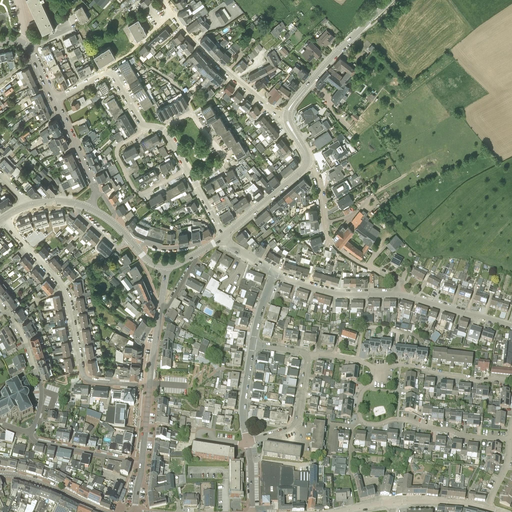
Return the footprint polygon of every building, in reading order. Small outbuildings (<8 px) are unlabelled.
[(51,24),(47,15),(39,0),(27,0),(39,25),(43,33),(46,31),(49,30),(50,31),(53,30),(55,29),(54,27),(52,23),(51,24)] [(199,12),(203,15),(208,12),(200,0),(199,0),(196,3),(190,6),(178,14),(177,14),(184,23),(190,19),(194,16),(199,12)] [(78,16),(86,12),(82,5),(75,10),(78,16)] [(78,16),(82,23),(89,19),(86,12),(78,16)] [(199,12),(194,16),(206,29),(210,25),(205,20),(206,19),(203,15),(199,12)] [(264,17),(262,15),(254,22),(256,24),(264,17)] [(192,22),(193,22),(197,26),(198,26),(203,31),(206,29),(194,16),(190,19),(192,22)] [(142,24),(138,18),(128,23),(137,39),(147,33),(143,27),(144,27),(142,24)] [(193,22),(192,22),(190,19),(184,23),(186,26),(190,31),(197,26),(193,22)] [(297,28),(291,22),(288,26),(291,29),(291,30),(290,29),(288,32),(285,36),(287,38),(287,37),(288,37),(297,28)] [(280,23),(279,24),(276,26),(271,30),(275,35),(278,33),(284,28),(280,23)] [(163,39),(170,34),(165,28),(159,34),(148,43),(150,46),(161,37),(163,39)] [(335,37),(327,30),(326,30),(318,39),(319,39),(317,41),(322,46),(324,44),(325,45),(328,42),(329,43),(335,37)] [(175,45),(184,37),(180,32),(171,40),(175,45)] [(79,33),(76,35),(75,33),(69,36),(73,45),(83,41),(79,33)] [(207,48),(214,41),(207,34),(200,41),(207,48)] [(68,48),(73,45),(69,36),(63,39),(67,48),(68,48)] [(213,54),(227,40),(226,39),(223,36),(221,37),(223,39),(220,42),(218,40),(215,42),(214,41),(207,48),(213,54)] [(178,54),(190,43),(186,38),(180,44),(182,46),(179,49),(176,52),(178,54)] [(222,49),(227,43),(229,42),(227,40),(213,54),(217,58),(218,57),(219,58),(226,52),(225,51),(224,51),(222,49)] [(305,44),(306,46),(305,47),(307,48),(302,53),(310,60),(315,55),(316,57),(321,51),(309,40),(305,44)] [(234,53),(236,50),(238,48),(240,50),(244,46),(242,45),(240,46),(236,42),(233,45),(229,48),(226,52),(219,58),(224,63),(231,56),(230,56),(234,52),(234,53)] [(188,53),(194,48),(190,43),(178,54),(180,56),(183,53),(183,54),(186,51),(188,53)] [(51,51),(49,45),(42,48),(45,54),(51,51)] [(144,56),(147,53),(151,56),(153,54),(156,52),(152,47),(149,50),(145,45),(139,50),(144,56)] [(100,65),(115,56),(109,46),(103,49),(100,50),(101,51),(94,55),(100,65)] [(166,53),(168,56),(176,49),(174,46),(166,53)] [(283,46),(279,50),(284,55),(285,56),(289,53),(288,52),(288,51),(283,46)] [(61,50),(59,51),(57,52),(55,49),(51,51),(45,54),(47,60),(63,53),(61,50)] [(5,52),(7,59),(14,57),(12,50),(5,52)] [(195,62),(202,56),(197,50),(183,63),(184,65),(192,58),(195,61),(195,62)] [(275,53),(274,52),(274,51),(272,52),(271,52),(267,55),(271,63),(273,62),(273,64),(275,63),(275,64),(277,63),(276,61),(279,60),(275,52),(275,53)] [(60,61),(59,58),(64,56),(63,53),(47,60),(50,66),(51,65),(57,63),(56,63),(60,61)] [(245,62),(249,58),(247,55),(242,59),(240,62),(236,65),(241,71),(245,67),(247,64),(245,62)] [(196,70),(207,61),(202,56),(195,62),(192,65),(196,70)] [(343,71),(345,69),(347,71),(347,70),(347,71),(348,71),(352,75),(356,70),(356,69),(358,67),(354,64),(351,67),(340,57),(334,64),(339,69),(340,68),(343,71)] [(130,64),(132,63),(130,59),(128,60),(119,65),(122,70),(130,64)] [(269,73),(274,70),(274,69),(277,67),(276,65),(280,61),(279,60),(276,61),(277,63),(275,64),(275,63),(273,64),(273,62),(271,63),(265,67),(268,73),(269,73)] [(205,73),(212,67),(212,66),(207,61),(196,70),(189,77),(191,80),(202,70),(204,73),(204,72),(205,73)] [(60,68),(64,67),(63,64),(59,66),(58,62),(57,63),(51,65),(54,71),(60,68)] [(311,70),(307,67),(306,66),(304,69),(297,62),(292,68),(292,69),(295,70),(305,78),(311,70)] [(86,74),(92,71),(89,64),(83,67),(86,74)] [(133,69),(130,64),(122,70),(124,74),(133,69)] [(330,73),(345,85),(345,84),(349,80),(351,76),(352,75),(348,71),(347,71),(347,70),(347,71),(342,76),(339,73),(338,74),(336,72),(339,69),(334,64),(328,71),(330,73)] [(83,67),(82,66),(76,69),(77,70),(80,76),(86,74),(83,67)] [(203,85),(216,71),(212,67),(205,73),(203,75),(205,78),(205,79),(201,83),(203,85)] [(261,76),(268,73),(265,67),(258,70),(261,76)] [(22,78),(31,74),(29,68),(18,72),(19,75),(21,79),(22,78)] [(56,77),(63,74),(60,68),(54,71),(56,77)] [(127,78),(135,73),(133,69),(124,74),(127,78)] [(251,81),(261,76),(258,70),(249,75),(251,81)] [(330,73),(328,71),(328,70),(321,77),(324,80),(327,77),(330,73)] [(204,89),(213,80),(219,86),(226,80),(216,71),(203,85),(201,86),(201,87),(204,89)] [(129,82),(138,77),(135,73),(127,78),(129,82)] [(345,84),(345,85),(330,73),(327,77),(329,79),(339,88),(331,99),(337,104),(339,102),(341,104),(351,92),(348,90),(350,88),(345,84)] [(23,84),(34,79),(31,74),(22,78),(21,79),(23,83),(23,84)] [(59,83),(66,80),(63,74),(56,77),(59,83)] [(295,78),(291,74),(287,79),(290,82),(288,85),(285,82),(282,85),(285,88),(287,86),(290,89),(291,87),(294,90),(299,85),(295,82),(293,80),(295,78)] [(258,87),(260,86),(261,87),(268,81),(264,76),(255,83),(258,87)] [(140,82),(140,81),(142,80),(140,77),(138,78),(138,77),(129,82),(132,87),(140,82)] [(326,82),(329,79),(327,77),(324,80),(321,77),(316,84),(319,87),(320,86),(321,87),(326,82)] [(30,87),(36,84),(34,79),(23,84),(24,86),(27,84),(27,83),(28,83),(30,87)] [(62,89),(68,86),(66,80),(59,83),(62,89)] [(110,91),(108,88),(105,82),(98,85),(100,88),(97,90),(98,92),(99,94),(100,97),(110,91)] [(134,91),(143,86),(140,82),(132,87),(134,91)] [(277,89),(281,85),(280,84),(278,82),(268,93),(271,96),(268,99),(273,103),(282,93),(277,89)] [(229,95),(235,88),(229,83),(224,89),(227,92),(222,97),(227,102),(231,97),(229,95)] [(28,95),(39,90),(36,84),(30,87),(29,87),(26,89),(27,92),(28,95)] [(145,90),(148,88),(146,84),(143,86),(134,91),(137,95),(145,90)] [(282,85),(281,85),(277,89),(282,93),(287,97),(291,92),(285,88),(282,85)] [(206,100),(215,93),(211,88),(205,93),(203,95),(206,100)] [(148,95),(145,90),(137,95),(139,100),(148,95)] [(237,103),(243,96),(237,90),(232,96),(236,99),(231,105),(236,109),(240,105),(237,103)] [(188,104),(183,95),(181,92),(176,95),(178,98),(183,107),(188,104)] [(148,95),(139,100),(142,104),(151,99),(154,97),(151,93),(148,95)] [(37,102),(43,100),(40,94),(30,98),(31,101),(35,99),(36,103),(37,102)] [(183,107),(178,98),(176,95),(172,97),(173,98),(174,100),(179,109),(183,107)] [(86,101),(84,98),(83,96),(77,99),(78,101),(71,104),(74,109),(81,106),(80,104),(86,101)] [(111,100),(110,98),(109,97),(104,100),(105,103),(108,108),(117,103),(114,97),(111,100)] [(174,100),(173,98),(172,97),(168,100),(170,103),(169,103),(174,111),(179,109),(174,100)] [(250,105),(252,102),(247,98),(240,105),(246,109),(244,111),(247,113),(253,108),(250,105)] [(145,109),(147,107),(153,103),(151,99),(142,104),(145,109)] [(36,103),(33,104),(34,107),(31,109),(32,111),(35,110),(46,105),(43,100),(37,102),(36,103)] [(165,105),(163,102),(159,105),(161,107),(161,108),(166,116),(170,114),(165,105)] [(117,111),(121,109),(117,103),(108,108),(108,109),(108,108),(112,114),(113,116),(119,113),(117,111)] [(170,114),(174,111),(169,103),(165,105),(170,114)] [(204,113),(212,108),(210,104),(201,109),(204,113)] [(46,105),(35,110),(36,112),(39,110),(38,110),(40,109),(40,110),(41,113),(48,110),(46,105)] [(254,117),(260,111),(256,105),(253,108),(247,113),(250,116),(249,118),(250,118),(246,122),(248,125),(254,120),(252,117),(254,116),(254,117)] [(319,119),(317,117),(315,113),(317,111),(312,107),(311,108),(307,110),(304,111),(305,113),(302,114),(306,123),(314,119),(315,121),(319,119)] [(161,119),(166,116),(161,108),(156,110),(161,119)] [(206,117),(215,112),(212,108),(204,113),(206,117)] [(40,121),(51,116),(48,110),(41,113),(42,113),(41,113),(38,115),(40,121)] [(211,121),(217,117),(215,112),(206,117),(209,122),(211,121)] [(353,112),(350,115),(356,120),(359,117),(353,112)] [(128,119),(125,113),(120,116),(119,113),(113,116),(115,119),(117,118),(119,121),(115,122),(117,125),(128,119)] [(261,125),(267,120),(263,115),(254,123),(256,125),(259,123),(261,125)] [(213,125),(222,120),(220,116),(217,117),(211,121),(213,125)] [(78,126),(81,132),(89,129),(86,123),(85,121),(87,120),(85,117),(79,120),(81,125),(78,126)] [(51,129),(59,125),(57,119),(49,123),(51,128),(49,127),(40,133),(41,136),(43,135),(51,129)] [(123,129),(131,124),(128,119),(117,125),(119,128),(122,126),(123,129)] [(216,129),(225,124),(222,120),(213,125),(216,129)] [(266,129),(271,125),(267,120),(261,125),(262,125),(266,129)] [(317,132),(324,128),(326,130),(331,127),(327,120),(321,124),(322,124),(321,125),(318,120),(312,125),(308,127),(313,135),(317,132)] [(127,134),(134,130),(131,124),(123,129),(125,132),(123,133),(125,137),(128,135),(127,134)] [(220,132),(227,129),(225,124),(216,129),(218,134),(220,132)] [(54,135),(62,131),(59,125),(51,129),(43,135),(41,136),(43,139),(42,140),(44,143),(49,140),(47,136),(52,132),(52,131),(54,135)] [(269,134),(275,129),(271,125),(266,129),(262,133),(266,137),(269,134)] [(223,137),(232,132),(229,127),(227,129),(220,132),(223,137)] [(91,142),(101,132),(97,136),(96,134),(96,133),(94,131),(93,131),(91,129),(87,133),(88,134),(89,136),(88,137),(82,140),(84,145),(91,142)] [(270,142),(279,134),(275,129),(269,134),(271,137),(269,139),(270,142)] [(29,132),(28,130),(20,136),(23,140),(25,139),(31,135),(29,132)] [(333,139),(328,131),(315,140),(317,143),(316,144),(318,148),(333,139)] [(93,144),(99,138),(98,138),(103,134),(101,132),(91,142),(84,145),(88,153),(91,152),(95,148),(94,147),(93,144)] [(225,141),(234,136),(232,132),(223,137),(225,141)] [(50,148),(66,140),(63,134),(55,138),(51,140),(49,144),(48,144),(50,148)] [(155,144),(161,141),(157,134),(151,137),(155,144)] [(328,145),(329,147),(323,151),(326,156),(324,157),(328,164),(348,153),(344,144),(341,146),(339,142),(346,138),(343,134),(337,138),(334,140),(335,142),(328,145)] [(228,145),(237,140),(234,136),(225,141),(228,145)] [(152,146),(155,144),(151,137),(146,140),(151,149),(153,148),(152,146)] [(278,149),(285,143),(281,138),(273,145),(277,149),(278,148),(278,149)] [(232,148),(241,143),(239,139),(237,140),(228,145),(230,144),(232,148)] [(62,149),(68,146),(66,140),(50,148),(51,150),(52,150),(54,155),(60,152),(59,150),(61,148),(62,149)] [(151,149),(146,140),(140,143),(142,146),(139,147),(142,153),(145,152),(144,151),(147,149),(149,151),(151,150),(151,149)] [(235,153),(244,148),(241,143),(232,148),(235,153)] [(283,156),(290,150),(288,148),(289,148),(285,143),(278,149),(278,148),(277,149),(276,150),(278,152),(281,156),(282,155),(283,156)] [(3,155),(11,148),(9,146),(4,150),(1,147),(0,148),(0,156),(1,155),(1,154),(2,154),(3,155)] [(106,155),(112,148),(109,146),(103,152),(106,155)] [(129,149),(133,156),(138,153),(139,155),(140,155),(142,153),(139,147),(136,149),(135,146),(129,149)] [(244,148),(235,153),(238,157),(246,152),(248,151),(248,150),(246,146),(244,148)] [(0,163),(3,167),(11,160),(7,156),(13,150),(11,148),(3,155),(5,157),(0,162),(0,163)] [(99,159),(98,160),(96,156),(93,158),(92,155),(97,150),(95,148),(91,152),(88,153),(86,154),(91,165),(100,161),(99,159)] [(137,164),(135,159),(133,156),(129,149),(123,152),(127,160),(131,158),(133,163),(130,165),(132,167),(137,164)] [(285,158),(292,152),(290,150),(283,156),(285,158)] [(66,163),(74,159),(72,153),(62,157),(63,159),(61,160),(61,161),(54,164),(56,167),(57,166),(61,165),(66,163)] [(285,158),(283,156),(282,155),(281,156),(285,162),(282,164),(283,165),(289,172),(294,168),(287,160),(285,158)] [(19,164),(20,163),(26,158),(24,156),(19,161),(15,164),(14,166),(16,168),(17,166),(19,164)] [(294,168),(298,164),(294,159),(292,156),(287,160),(294,168)] [(111,161),(105,164),(102,158),(99,159),(100,161),(91,165),(95,173),(112,165),(111,161)] [(247,171),(251,168),(243,158),(238,161),(242,163),(239,166),(239,167),(238,166),(239,167),(238,168),(237,167),(236,168),(239,175),(242,179),(246,176),(244,174),(244,173),(242,171),(245,169),(247,171)] [(64,173),(78,166),(74,159),(66,163),(68,167),(65,169),(65,170),(61,172),(62,173),(64,172),(64,173)] [(165,162),(169,170),(175,167),(171,159),(165,162)] [(11,172),(16,168),(14,166),(15,164),(11,160),(3,167),(8,172),(9,170),(11,172)] [(165,162),(165,163),(160,165),(159,164),(156,166),(159,171),(162,170),(164,173),(169,170),(165,162)] [(336,181),(345,177),(342,172),(342,173),(340,170),(344,168),(341,163),(334,167),(335,169),(334,169),(329,172),(327,179),(330,180),(334,178),(336,181)] [(285,176),(289,172),(283,165),(277,170),(278,172),(280,171),(285,176)] [(16,168),(11,172),(16,177),(22,171),(17,166),(16,168)] [(70,179),(81,173),(78,166),(64,173),(65,176),(71,173),(73,177),(70,179)] [(157,173),(159,171),(156,166),(153,167),(154,169),(149,172),(153,179),(158,176),(157,173)] [(230,183),(229,182),(232,181),(231,179),(237,176),(233,169),(227,172),(229,175),(226,177),(231,185),(230,183)] [(106,181),(110,179),(108,173),(105,175),(103,171),(96,175),(99,181),(101,184),(106,181)] [(244,173),(244,174),(246,176),(250,181),(254,178),(258,183),(260,181),(263,185),(267,182),(262,176),(261,176),(259,178),(256,174),(255,173),(252,175),(251,176),(247,171),(244,173)] [(147,182),(153,179),(149,172),(143,175),(147,182)] [(275,187),(280,182),(272,172),(266,177),(275,187)] [(64,189),(80,182),(81,185),(85,183),(81,173),(73,177),(70,179),(60,183),(64,189)] [(142,185),(147,182),(143,175),(138,178),(134,180),(136,182),(139,180),(142,185)] [(226,177),(223,178),(222,175),(216,178),(220,186),(220,185),(222,188),(227,185),(228,187),(231,185),(226,177)] [(262,176),(267,182),(263,185),(269,192),(275,187),(266,177),(264,175),(262,176)] [(113,187),(116,186),(114,182),(111,178),(110,179),(106,181),(107,183),(102,187),(105,192),(111,188),(112,188),(113,187)] [(215,189),(220,186),(216,178),(210,181),(215,189)] [(309,184),(307,182),(303,178),(298,182),(304,189),(306,191),(311,187),(309,184)] [(338,195),(349,189),(345,183),(348,182),(347,180),(333,188),(338,195)] [(177,184),(181,191),(190,187),(187,182),(184,183),(183,181),(177,184)] [(209,192),(215,189),(210,181),(205,184),(209,192)] [(254,182),(252,184),(250,186),(255,192),(253,193),(258,199),(264,195),(254,182)] [(306,191),(304,189),(298,182),(294,186),(299,193),(302,191),(302,204),(308,204),(308,200),(306,201),(305,194),(305,193),(306,191)] [(33,196),(42,196),(30,183),(25,188),(33,196)] [(50,192),(46,188),(41,183),(37,187),(45,195),(46,195),(50,195),(50,192)] [(55,192),(58,189),(52,183),(50,184),(49,185),(46,188),(50,192),(50,195),(55,195),(55,192)] [(176,194),(181,191),(177,184),(172,187),(176,194)] [(301,201),(301,195),(299,193),(294,186),(288,191),(296,200),(296,201),(301,201)] [(170,197),(176,194),(172,187),(166,190),(168,193),(165,195),(168,200),(171,205),(174,204),(171,199),(170,197)] [(121,198),(120,197),(122,196),(119,191),(109,198),(112,203),(113,202),(114,206),(118,203),(122,200),(121,198)] [(291,206),(296,202),(296,201),(296,200),(288,191),(282,196),(288,203),(288,202),(291,206)] [(168,200),(165,195),(163,196),(161,193),(155,196),(159,204),(160,203),(160,204),(161,206),(166,203),(166,202),(168,200)] [(342,208),(353,201),(349,194),(338,201),(342,208)] [(6,198),(5,195),(4,195),(1,197),(2,200),(7,207),(13,203),(8,196),(6,198)] [(232,203),(230,201),(226,195),(223,197),(225,199),(229,205),(232,204),(232,203)] [(128,200),(130,198),(129,196),(125,199),(124,199),(122,200),(118,203),(119,206),(116,209),(119,214),(128,209),(125,203),(127,202),(126,201),(129,200),(128,200)] [(152,207),(159,204),(155,196),(149,199),(150,200),(146,202),(152,207)] [(243,207),(250,203),(245,196),(239,201),(243,207)] [(285,205),(288,203),(282,196),(277,200),(286,210),(287,208),(285,205)] [(243,207),(239,201),(237,198),(234,201),(233,199),(230,201),(232,203),(232,204),(237,211),(243,207)] [(225,199),(221,202),(219,199),(214,202),(216,204),(219,210),(226,206),(229,205),(225,199)] [(288,212),(286,210),(277,200),(269,207),(273,211),(277,207),(284,216),(288,212)] [(191,203),(186,205),(190,212),(198,208),(194,201),(191,203)] [(136,223),(133,218),(131,217),(134,215),(131,210),(124,215),(129,221),(125,224),(130,231),(136,223),(141,220),(140,220),(136,223)] [(225,224),(234,218),(232,213),(231,213),(229,210),(220,216),(225,224)] [(261,214),(266,220),(271,216),(266,210),(261,214)] [(65,223),(62,211),(56,212),(58,224),(65,223)] [(359,222),(362,219),(360,217),(363,213),(360,211),(357,215),(352,222),(353,223),(354,223),(357,226),(359,222)] [(45,212),(39,214),(42,225),(48,224),(45,212)] [(58,224),(56,212),(49,213),(52,225),(58,224)] [(359,222),(363,226),(368,220),(369,218),(363,213),(360,217),(362,219),(359,222)] [(42,225),(39,214),(33,215),(36,227),(42,225)] [(268,223),(266,220),(261,214),(255,219),(260,225),(261,225),(262,227),(260,228),(264,233),(267,231),(263,226),(264,225),(265,226),(268,223)] [(33,227),(28,215),(22,218),(26,229),(33,227)] [(26,229),(22,218),(16,220),(20,232),(26,229)] [(77,218),(74,221),(69,227),(71,228),(74,231),(76,228),(82,222),(77,218)] [(134,235),(137,236),(144,239),(150,225),(143,222),(141,220),(136,223),(130,231),(134,235)] [(201,225),(200,228),(199,230),(201,230),(203,231),(206,238),(213,235),(209,227),(208,228),(207,227),(207,226),(207,225),(204,225),(205,223),(201,223),(201,221),(197,221),(193,220),(193,223),(193,224),(197,224),(201,225)] [(310,227),(318,226),(318,220),(306,221),(306,227),(304,227),(305,233),(311,231),(310,227)] [(372,227),(374,224),(368,220),(363,226),(359,222),(357,226),(355,228),(365,236),(363,239),(368,242),(366,245),(368,247),(379,232),(372,227)] [(82,222),(76,228),(79,231),(77,234),(79,235),(87,227),(82,222)] [(342,225),(340,229),(340,228),(336,233),(333,236),(336,240),(335,241),(340,246),(342,244),(346,240),(353,231),(355,228),(357,226),(354,223),(353,223),(350,227),(348,226),(346,228),(342,225)] [(163,240),(164,238),(165,230),(161,228),(160,228),(156,227),(150,225),(144,239),(162,244),(163,240)] [(165,230),(164,238),(167,238),(167,240),(175,240),(175,238),(179,238),(178,234),(178,229),(173,225),(173,229),(161,226),(161,228),(165,230)] [(180,244),(189,242),(187,233),(182,234),(181,228),(180,228),(178,229),(178,234),(179,238),(180,244)] [(201,240),(201,230),(199,230),(200,228),(191,229),(192,242),(201,240)] [(89,239),(95,234),(90,229),(82,238),(87,242),(89,239)] [(236,237),(241,243),(247,238),(246,237),(249,234),(245,229),(242,232),(236,237)] [(4,246),(7,249),(10,247),(2,239),(1,240),(0,239),(2,237),(0,234),(0,242),(1,244),(4,246)] [(92,247),(99,238),(95,234),(89,239),(92,242),(90,245),(92,247)] [(400,244),(402,241),(396,234),(386,244),(390,248),(392,251),(393,250),(400,244)] [(317,245),(322,243),(320,236),(310,239),(314,249),(318,248),(317,245)] [(250,245),(253,249),(258,244),(255,240),(250,245)] [(353,246),(354,246),(346,240),(342,244),(350,250),(353,246)] [(107,245),(102,241),(96,248),(101,252),(107,245)] [(266,247),(267,244),(265,243),(264,245),(261,243),(256,252),(260,254),(262,250),(263,251),(266,247)] [(106,256),(112,250),(107,245),(101,252),(106,256)] [(38,250),(44,257),(49,252),(44,246),(38,250)] [(361,258),(366,250),(365,250),(363,249),(361,251),(353,246),(350,250),(361,258)] [(10,247),(7,249),(2,253),(3,255),(4,255),(11,250),(10,247)] [(275,254),(280,249),(277,251),(274,248),(271,252),(269,250),(265,257),(270,261),(275,254)] [(283,257),(288,252),(283,250),(283,251),(280,249),(275,254),(270,261),(276,264),(280,257),(282,258),(283,257)] [(15,261),(21,257),(17,253),(12,258),(13,259),(12,260),(14,262),(15,261)] [(216,265),(221,256),(215,253),(210,262),(212,262),(210,265),(214,268),(216,265)] [(52,266),(58,261),(54,257),(56,256),(54,254),(53,255),(50,257),(52,259),(49,262),(52,266)] [(120,258),(121,258),(125,265),(120,267),(122,270),(129,266),(128,263),(130,261),(126,254),(120,258)] [(19,270),(29,261),(25,256),(20,261),(22,263),(19,266),(18,265),(16,266),(19,270)] [(299,257),(299,256),(297,256),(296,261),(292,260),(289,270),(295,271),(299,257)] [(300,273),(304,263),(300,262),(302,257),(299,256),(299,257),(295,271),(300,273)] [(292,260),(289,259),(289,258),(286,257),(283,268),(289,270),(292,260)] [(400,264),(402,260),(395,257),(393,260),(391,265),(398,269),(400,264)] [(228,270),(232,263),(224,258),(220,265),(227,270),(228,270)] [(28,270),(33,265),(29,261),(19,270),(20,272),(25,267),(28,270)] [(63,268),(67,264),(68,263),(67,261),(62,266),(58,261),(52,266),(56,271),(61,266),(63,268)] [(300,273),(307,275),(311,265),(304,262),(304,263),(300,273)] [(325,280),(330,263),(327,262),(325,268),(323,267),(321,272),(319,279),(325,280)] [(332,270),(331,270),(333,264),(330,263),(325,280),(331,282),(333,276),(331,275),(332,270)] [(67,275),(72,270),(67,264),(63,268),(64,269),(63,270),(67,275)] [(196,277),(200,279),(200,278),(203,273),(207,267),(201,264),(199,267),(201,268),(199,271),(195,268),(190,276),(195,279),(196,277)] [(10,276),(15,273),(19,270),(16,266),(15,268),(15,269),(13,270),(9,273),(8,274),(10,276)] [(141,274),(136,266),(131,269),(129,266),(122,270),(125,273),(130,270),(134,278),(130,280),(133,283),(142,279),(139,275),(141,274)] [(319,279),(321,272),(318,271),(319,267),(316,266),(313,277),(319,279)] [(421,272),(422,269),(420,268),(417,266),(411,276),(417,279),(421,272)] [(35,277),(40,273),(35,268),(30,273),(35,277)] [(417,279),(422,282),(428,272),(422,269),(421,272),(417,279)] [(67,275),(71,279),(74,277),(75,278),(79,274),(78,273),(76,274),(72,270),(67,275)] [(38,282),(44,277),(40,273),(35,277),(38,282)] [(209,276),(206,275),(203,273),(200,278),(207,282),(209,278),(210,277),(209,276)] [(250,291),(256,275),(249,273),(246,280),(250,282),(248,287),(244,286),(246,282),(242,280),(239,287),(245,289),(250,291)] [(331,282),(337,284),(341,274),(337,273),(336,277),(333,276),(331,282)] [(374,281),(374,273),(362,273),(361,285),(367,285),(367,276),(370,276),(370,281),(374,281)] [(437,276),(435,280),(432,279),(434,275),(432,274),(430,277),(426,284),(431,287),(437,276)] [(256,284),(261,286),(263,278),(256,275),(250,291),(258,294),(259,290),(255,289),(256,284)] [(442,280),(440,278),(441,278),(437,276),(431,287),(437,290),(442,280)] [(121,284),(114,277),(110,280),(117,288),(121,284)] [(128,290),(133,286),(126,277),(121,281),(128,290)] [(74,289),(84,287),(83,284),(84,284),(83,279),(77,280),(77,282),(73,283),(74,289)] [(147,289),(143,279),(142,279),(133,283),(132,284),(135,288),(129,291),(132,294),(138,291),(139,292),(147,289)] [(45,289),(50,285),(46,280),(41,285),(45,289)] [(235,301),(217,292),(221,286),(216,283),(212,281),(211,280),(209,284),(202,297),(212,302),(231,312),(232,309),(233,306),(234,303),(235,301)] [(193,292),(197,285),(189,281),(185,288),(187,289),(187,288),(193,292)] [(448,295),(452,282),(448,281),(447,282),(445,282),(442,293),(448,295)] [(448,295),(454,296),(457,285),(455,284),(455,283),(452,282),(448,295)] [(47,295),(54,289),(50,285),(45,289),(43,291),(47,295)] [(199,295),(201,293),(203,289),(197,285),(193,292),(199,295)] [(288,298),(291,289),(282,286),(280,293),(284,294),(283,297),(288,298)] [(91,291),(85,292),(84,287),(74,289),(76,294),(79,294),(80,296),(91,294),(91,291)] [(464,299),(466,292),(467,288),(461,287),(459,293),(458,297),(464,299)] [(0,295),(4,300),(10,295),(6,289),(0,293),(0,295)] [(151,296),(147,289),(139,292),(140,296),(137,298),(140,300),(141,302),(149,297),(151,296)] [(464,299),(470,301),(473,290),(471,289),(470,293),(466,292),(464,299)] [(300,303),(303,293),(297,291),(294,301),(300,303)] [(480,304),(483,293),(477,291),(474,302),(480,304)] [(184,294),(185,293),(183,292),(178,301),(195,310),(202,297),(196,294),(192,301),(186,298),(187,295),(186,295),(184,294)] [(257,297),(249,294),(246,293),(244,299),(247,300),(255,303),(257,297)] [(303,303),(306,304),(309,294),(303,293),(300,303),(299,305),(298,309),(301,309),(303,303)] [(485,306),(488,299),(487,298),(489,295),(483,293),(480,304),(485,306)] [(4,300),(7,305),(14,299),(11,294),(10,295),(4,300)] [(77,304),(85,303),(84,303),(87,302),(86,297),(91,296),(91,294),(80,296),(80,298),(76,298),(77,304)] [(47,303),(60,301),(59,295),(53,296),(53,297),(50,297),(50,300),(46,301),(47,305),(47,303)] [(501,311),(503,303),(500,302),(502,296),(499,295),(499,298),(495,309),(501,311)] [(318,305),(320,297),(314,296),(311,306),(315,307),(313,314),(315,314),(318,305)] [(495,309),(499,298),(493,296),(489,307),(495,309)] [(11,309),(20,302),(17,305),(15,303),(16,302),(19,301),(16,297),(14,299),(7,305),(11,309)] [(154,304),(149,297),(141,302),(143,305),(143,306),(146,309),(152,316),(155,309),(155,307),(154,304)] [(252,309),(255,303),(247,300),(245,307),(252,309)] [(507,313),(510,301),(508,301),(507,304),(503,303),(501,311),(507,313)] [(16,316),(23,311),(24,310),(22,306),(20,302),(11,309),(16,316)] [(127,307),(131,310),(136,315),(139,311),(129,302),(126,305),(127,305),(127,306),(127,307)] [(87,308),(86,309),(85,303),(77,304),(78,310),(82,309),(83,311),(88,310),(87,308)] [(180,313),(184,308),(180,306),(175,303),(169,312),(178,317),(180,313)] [(357,310),(357,303),(351,303),(351,306),(349,306),(349,311),(351,311),(351,310),(357,310)] [(410,317),(413,305),(407,304),(405,311),(408,312),(407,316),(410,317)] [(415,321),(416,321),(418,322),(419,318),(423,308),(416,306),(414,314),(417,315),(416,317),(417,317),(415,321)] [(268,314),(278,317),(280,310),(270,308),(268,314)] [(426,317),(428,310),(423,308),(419,318),(418,322),(418,323),(423,325),(424,323),(427,324),(428,322),(429,318),(426,317)] [(87,318),(86,313),(88,313),(94,312),(94,309),(88,310),(83,311),(83,313),(79,314),(80,320),(90,318),(87,318)] [(195,316),(192,315),(194,311),(189,309),(185,318),(181,316),(182,314),(180,313),(178,317),(176,319),(181,323),(178,329),(180,330),(180,329),(181,329),(185,321),(188,323),(189,320),(192,322),(195,316)] [(16,316),(20,321),(26,316),(23,311),(16,316)] [(50,319),(63,317),(62,311),(56,312),(56,315),(53,316),(49,317),(50,319)] [(435,320),(438,313),(431,311),(429,318),(428,322),(433,324),(434,322),(434,323),(435,320)] [(176,319),(178,317),(169,312),(164,321),(173,325),(173,324),(176,325),(175,327),(178,329),(181,323),(176,319)] [(250,315),(243,313),(240,313),(238,319),(241,320),(248,322),(250,315)] [(277,323),(278,317),(268,314),(267,320),(277,323)] [(439,326),(445,327),(448,316),(442,314),(439,326)] [(32,323),(31,320),(34,319),(31,315),(29,317),(30,320),(23,325),(26,330),(35,325),(33,322),(32,323)] [(452,325),(454,318),(448,316),(445,327),(444,330),(448,331),(450,324),(452,325)] [(85,327),(91,326),(90,324),(91,324),(90,318),(80,320),(81,326),(85,325),(85,327)] [(137,327),(133,324),(134,323),(128,318),(124,323),(125,323),(144,338),(149,330),(139,323),(139,324),(137,327)] [(139,323),(149,330),(152,325),(143,318),(141,321),(139,319),(137,321),(139,322),(138,323),(139,324),(139,323)] [(248,322),(241,320),(239,319),(237,326),(239,326),(247,328),(248,322)] [(466,330),(468,322),(461,320),(459,328),(458,331),(456,336),(465,338),(466,335),(464,334),(466,330)] [(35,325),(26,330),(29,336),(37,331),(42,328),(39,323),(35,325)] [(144,338),(125,323),(122,327),(132,335),(132,334),(134,336),(134,337),(141,342),(144,338)] [(175,327),(174,328),(172,328),(173,326),(168,324),(166,334),(177,338),(178,334),(179,334),(180,330),(178,329),(175,327)] [(350,333),(343,331),(345,324),(340,325),(338,336),(342,337),(348,339),(350,333)] [(264,331),(272,333),(274,327),(266,325),(264,331)] [(48,336),(66,332),(65,326),(55,328),(55,332),(52,333),(52,335),(48,335),(48,336)] [(90,334),(89,328),(91,328),(91,326),(85,327),(86,329),(82,330),(83,336),(90,334)] [(477,344),(482,330),(471,327),(467,340),(473,341),(472,343),(477,344)] [(309,344),(315,345),(317,337),(318,337),(319,332),(317,332),(318,329),(311,328),(310,336),(309,344)] [(10,333),(7,329),(1,333),(3,335),(0,336),(0,339),(1,342),(0,342),(0,345),(2,344),(13,339),(13,338),(12,338),(10,333)] [(297,342),(299,331),(293,330),(291,341),(297,342)] [(487,340),(489,331),(487,330),(486,332),(483,331),(481,338),(487,340)] [(116,348),(123,351),(126,353),(141,355),(142,349),(137,348),(138,347),(125,346),(129,339),(120,334),(115,331),(109,340),(108,343),(116,348)] [(271,339),(272,333),(264,331),(262,337),(271,339)] [(429,340),(435,343),(440,335),(435,332),(429,340)] [(237,333),(237,334),(233,333),(232,340),(236,340),(244,341),(245,335),(237,333)] [(355,342),(357,336),(350,333),(348,339),(347,342),(354,344),(355,342)] [(93,340),(91,340),(90,334),(83,336),(84,341),(88,341),(88,343),(94,342),(93,340)] [(177,340),(177,338),(166,334),(164,342),(172,344),(173,339),(177,340)] [(32,345),(40,343),(38,337),(30,339),(32,345)] [(328,347),(329,339),(321,337),(321,341),(322,341),(321,346),(328,347)] [(2,344),(6,351),(7,353),(17,348),(15,345),(16,344),(15,344),(14,341),(13,339),(2,344)] [(205,354),(209,343),(202,340),(201,345),(204,346),(202,353),(205,354)] [(230,349),(237,350),(237,347),(243,348),(244,341),(233,340),(233,347),(225,345),(224,348),(230,349)] [(53,351),(69,348),(68,342),(61,343),(62,347),(55,348),(55,350),(53,351)] [(93,350),(92,344),(94,344),(94,342),(88,343),(89,345),(85,345),(86,351),(93,350)] [(172,345),(172,344),(164,342),(163,354),(171,354),(172,354),(176,354),(176,351),(181,352),(182,347),(172,345)] [(42,349),(40,343),(32,345),(34,352),(42,349)] [(193,350),(198,352),(202,353),(204,346),(201,345),(196,343),(193,350)] [(63,355),(70,354),(69,348),(53,351),(53,353),(63,352),(63,355),(54,356),(55,359),(64,357),(63,355)] [(36,358),(44,355),(42,349),(34,352),(36,358)] [(91,358),(96,357),(96,355),(94,356),(93,350),(86,351),(87,357),(91,357),(91,358)] [(126,353),(123,351),(123,356),(132,357),(131,363),(140,363),(141,355),(126,353)] [(467,365),(472,366),(473,356),(447,353),(447,352),(433,351),(432,361),(438,361),(437,366),(440,366),(441,362),(445,362),(445,363),(451,364),(450,368),(453,368),(454,364),(463,365),(463,369),(466,370),(467,365)] [(257,360),(257,361),(257,363),(260,363),(268,364),(269,355),(261,353),(260,357),(258,357),(257,358),(257,360)] [(46,362),(50,361),(50,360),(49,358),(45,360),(44,356),(44,355),(36,358),(39,364),(46,362)] [(98,357),(96,357),(91,358),(91,360),(88,361),(89,367),(98,365),(97,360),(99,359),(98,357)] [(8,370),(10,376),(25,369),(24,366),(25,366),(22,358),(13,362),(16,370),(12,371),(11,369),(8,370)] [(288,367),(296,369),(299,369),(299,364),(297,363),(298,359),(290,358),(288,367)] [(232,360),(232,363),(233,363),(233,367),(240,368),(241,361),(234,360),(232,360)] [(48,369),(52,368),(50,361),(46,362),(39,364),(41,371),(48,369)] [(171,370),(171,362),(162,361),(162,369),(171,370)] [(484,362),(478,362),(475,361),(475,367),(478,367),(477,369),(480,370),(480,372),(483,372),(484,362)] [(139,371),(140,363),(131,363),(131,367),(120,366),(120,369),(125,370),(139,371)] [(268,364),(260,363),(259,367),(257,367),(256,372),(258,372),(266,373),(267,374),(268,370),(268,364)] [(101,370),(99,371),(99,365),(98,365),(89,367),(90,373),(94,372),(94,375),(102,374),(101,370)] [(296,373),(296,369),(288,367),(287,377),(295,378),(297,379),(298,373),(296,373)] [(354,371),(355,369),(342,368),(341,374),(346,374),(346,379),(356,381),(357,371),(354,371)] [(43,377),(50,375),(48,369),(41,371),(43,377)] [(139,380),(139,371),(125,370),(120,369),(119,373),(119,374),(120,375),(119,376),(124,376),(124,378),(139,380)] [(264,383),(266,373),(258,372),(258,376),(255,376),(254,381),(257,382),(264,383)] [(238,382),(239,375),(230,374),(229,381),(238,382)] [(294,382),(295,378),(287,377),(286,384),(288,384),(288,387),(293,388),(296,388),(297,382),(294,382)] [(30,389),(25,379),(23,380),(23,379),(18,382),(17,383),(6,388),(6,389),(4,391),(6,395),(2,397),(1,398),(2,399),(0,400),(0,419),(10,415),(11,416),(11,417),(16,415),(18,419),(20,418),(21,418),(21,419),(33,414),(34,413),(33,413),(32,411),(31,409),(32,407),(30,405),(29,405),(27,402),(28,401),(29,399),(29,397),(28,395),(27,394),(30,389)] [(237,389),(238,382),(229,381),(228,380),(227,387),(226,390),(232,391),(233,388),(237,389)] [(434,387),(435,380),(430,380),(429,389),(434,390),(433,401),(436,401),(437,394),(437,387),(434,387)] [(323,389),(320,388),(321,382),(313,381),(312,387),(323,389)] [(264,383),(257,382),(256,386),(254,385),(253,391),(255,391),(263,393),(267,393),(268,387),(264,387),(264,383)] [(348,383),(344,383),(341,382),(341,385),(340,385),(340,390),(341,391),(353,392),(354,387),(348,386),(348,383)] [(446,392),(447,383),(441,382),(440,387),(437,387),(437,394),(440,395),(440,391),(446,392)] [(452,389),(453,383),(447,383),(446,392),(452,392),(451,396),(454,396),(455,389),(452,389)] [(414,390),(414,385),(405,384),(404,389),(411,390),(411,393),(417,394),(418,390),(414,390)] [(464,394),(465,385),(458,385),(458,389),(455,389),(454,396),(458,397),(458,394),(464,394)] [(470,391),(471,386),(465,385),(464,394),(469,395),(469,399),(472,399),(473,391),(470,391)] [(293,388),(288,387),(283,386),(281,395),(282,396),(284,396),(292,397),(294,398),(295,392),(293,391),(293,388)] [(322,395),(323,389),(312,387),(311,393),(318,394),(317,397),(321,398),(326,398),(327,395),(322,395)] [(481,397),(482,388),(476,387),(476,392),(473,391),(472,399),(475,399),(481,400),(482,397),(481,397)] [(81,401),(82,388),(74,388),(74,393),(71,392),(70,398),(75,399),(75,396),(81,396),(80,401),(81,401)] [(88,397),(88,389),(82,388),(81,401),(87,401),(86,405),(89,405),(90,398),(87,398),(87,397),(88,397)] [(100,403),(101,390),(94,389),(93,398),(90,398),(89,405),(93,405),(93,403),(95,403),(95,399),(100,399),(100,403)] [(107,400),(108,391),(101,390),(100,403),(106,404),(105,406),(105,410),(106,410),(106,411),(108,411),(109,406),(110,400),(107,400)] [(509,396),(509,391),(502,390),(499,390),(499,395),(501,395),(500,401),(509,402),(510,396),(509,396)] [(262,399),(263,393),(255,391),(254,395),(252,395),(251,401),(259,402),(260,399),(262,399)] [(353,397),(353,392),(341,391),(340,396),(339,395),(339,399),(346,399),(346,396),(353,397)] [(113,392),(113,395),(112,403),(114,403),(124,404),(123,405),(124,405),(134,406),(134,402),(135,402),(137,402),(137,398),(135,398),(134,398),(135,394),(113,392)] [(228,401),(236,402),(237,395),(229,393),(228,394),(228,401)] [(417,397),(417,394),(411,393),(410,396),(406,395),(406,401),(415,402),(416,396),(417,397)] [(291,401),(292,397),(284,396),(283,402),(285,403),(285,406),(293,407),(293,401),(291,401)] [(346,402),(346,399),(339,399),(338,406),(351,408),(352,403),(346,402)] [(180,410),(181,405),(178,404),(174,403),(173,406),(167,405),(168,402),(159,401),(158,408),(167,409),(177,410),(178,410),(180,410)] [(234,409),(236,402),(228,401),(227,404),(224,404),(224,407),(226,408),(234,409)] [(108,411),(107,415),(105,424),(114,426),(114,430),(125,432),(132,434),(133,434),(134,430),(125,428),(129,411),(128,411),(123,410),(124,405),(123,405),(124,404),(114,403),(113,407),(109,406),(108,411)] [(257,419),(258,411),(256,411),(256,409),(253,408),(254,404),(251,403),(250,411),(252,411),(251,418),(257,419)] [(177,410),(167,409),(158,408),(157,416),(166,417),(168,417),(176,418),(177,410)] [(213,415),(214,409),(213,409),(208,408),(207,415),(203,414),(202,422),(209,423),(211,415),(213,415)] [(437,421),(438,412),(432,411),(432,408),(429,408),(429,415),(431,415),(431,420),(437,421)] [(222,410),(220,410),(214,409),(213,415),(217,416),(216,424),(224,425),(224,418),(220,418),(222,410)] [(291,417),(292,410),(289,409),(288,414),(285,413),(285,416),(282,415),(281,423),(287,424),(288,417),(291,417)] [(446,418),(447,410),(444,410),(444,413),(438,412),(437,421),(443,422),(443,417),(446,418)] [(456,411),(450,411),(450,410),(447,410),(446,418),(449,418),(449,423),(455,424),(456,412),(456,411)] [(101,420),(103,415),(88,411),(86,416),(101,420)] [(465,414),(463,414),(463,412),(456,412),(455,424),(461,424),(461,421),(464,421),(465,414)] [(231,427),(232,418),(227,418),(228,414),(225,414),(225,417),(224,418),(224,425),(231,427)] [(473,427),(473,418),(468,417),(468,414),(465,414),(464,421),(467,421),(467,426),(473,427)] [(473,427),(479,428),(479,422),(482,423),(483,415),(480,415),(479,419),(473,418),(473,427)] [(168,417),(166,417),(157,416),(156,425),(169,426),(170,422),(169,422),(169,421),(168,421),(168,417)] [(67,420),(63,419),(62,425),(59,424),(56,440),(62,442),(64,433),(61,432),(61,429),(65,430),(67,420)] [(500,429),(500,426),(504,427),(505,421),(495,420),(492,419),(491,429),(500,429)] [(323,439),(325,424),(314,423),(313,429),(311,429),(311,432),(313,432),(312,443),(310,443),(310,446),(312,446),(311,452),(322,453),(323,446),(325,446),(326,439),(323,439)] [(79,445),(82,435),(77,434),(78,429),(75,428),(75,430),(74,435),(75,436),(73,444),(79,445)] [(157,431),(155,439),(170,440),(179,441),(179,438),(181,439),(183,430),(174,429),(174,433),(157,431)] [(69,442),(72,431),(68,430),(67,433),(64,433),(62,442),(63,442),(64,442),(65,443),(66,442),(66,443),(67,443),(67,441),(69,442)] [(398,432),(392,432),(391,441),(391,443),(396,444),(396,446),(399,446),(400,439),(397,439),(398,432)] [(365,440),(366,434),(361,433),(360,442),(365,443),(364,447),(367,447),(368,440),(365,440)] [(375,447),(376,442),(377,433),(372,433),(371,441),(368,440),(367,447),(370,447),(370,446),(375,447)] [(400,446),(403,446),(404,443),(409,443),(410,434),(405,433),(404,434),(402,434),(400,446)] [(79,445),(86,447),(88,435),(82,434),(82,435),(79,445)] [(133,438),(132,438),(131,438),(124,436),(123,438),(116,436),(115,439),(112,438),(111,444),(132,448),(133,440),(132,440),(133,438)] [(97,441),(94,440),(94,439),(94,437),(92,437),(91,438),(90,440),(88,447),(95,449),(96,445),(98,445),(101,446),(102,441),(99,440),(98,442),(97,442),(97,441)] [(429,444),(430,437),(425,437),(424,446),(428,447),(428,453),(431,453),(431,451),(432,444),(429,444)] [(440,451),(441,438),(436,438),(435,444),(432,444),(431,451),(434,451),(439,452),(440,451)] [(445,447),(446,439),(441,438),(440,451),(444,452),(444,454),(444,455),(447,455),(448,447),(445,447)] [(169,450),(169,448),(175,449),(176,442),(170,442),(170,445),(159,443),(159,442),(155,441),(154,448),(162,449),(162,450),(169,451),(169,450)] [(456,451),(457,442),(452,441),(451,448),(448,447),(447,455),(447,454),(450,454),(451,451),(456,451)] [(461,449),(462,442),(457,442),(456,451),(461,452),(460,455),(463,456),(464,449),(461,449)] [(132,448),(111,444),(110,444),(109,450),(122,453),(122,456),(128,458),(131,456),(132,448)] [(471,457),(473,445),(468,444),(467,449),(464,449),(463,456),(463,461),(467,461),(467,457),(471,457)] [(22,449),(22,446),(18,445),(17,447),(15,446),(13,453),(23,456),(25,450),(22,449)] [(44,447),(36,445),(34,453),(45,455),(46,450),(44,449),(44,447)] [(230,451),(194,446),(193,445),(191,456),(228,462),(229,459),(229,457),(230,452),(230,451)] [(300,461),(300,459),(301,451),(264,445),(263,456),(272,457),(300,461)] [(477,452),(478,445),(473,445),(471,457),(472,457),(472,454),(477,455),(476,459),(479,459),(480,452),(477,452)] [(500,454),(501,446),(492,445),(491,449),(487,449),(486,455),(492,456),(492,453),(500,454)] [(53,460),(55,450),(49,448),(47,456),(50,457),(49,460),(53,460)] [(170,451),(169,450),(169,451),(162,450),(162,449),(154,448),(153,456),(159,457),(156,457),(157,455),(168,456),(169,456),(169,458),(177,457),(182,457),(185,457),(186,451),(182,451),(182,453),(176,453),(176,454),(170,454),(170,451)] [(57,460),(57,461),(62,462),(64,452),(58,450),(56,458),(57,458),(57,460)] [(64,452),(62,462),(66,463),(66,461),(70,461),(71,453),(64,452)] [(231,466),(231,497),(241,497),(242,497),(242,485),(243,462),(235,462),(234,462),(234,459),(234,452),(230,452),(229,457),(229,459),(228,462),(229,463),(231,463),(231,466)] [(9,460),(10,458),(3,457),(1,456),(0,463),(0,466),(7,468),(9,460)] [(88,467),(90,457),(83,456),(81,463),(76,462),(74,469),(76,470),(83,472),(84,467),(84,466),(88,467)] [(158,460),(159,457),(153,456),(152,464),(164,465),(169,465),(169,463),(161,462),(161,461),(158,460)] [(36,475),(39,465),(32,461),(29,460),(28,465),(26,464),(26,461),(24,460),(10,457),(10,458),(7,468),(16,470),(16,468),(18,468),(18,470),(26,472),(36,475)] [(499,465),(500,459),(490,458),(490,462),(486,461),(486,467),(494,467),(494,465),(499,465)] [(346,460),(344,460),(336,459),(335,472),(345,473),(346,468),(345,468),(346,460)] [(107,464),(108,465),(107,468),(107,470),(120,475),(120,474),(128,476),(131,466),(108,460),(107,464)] [(270,502),(278,502),(278,500),(278,489),(280,489),(293,489),(296,489),(296,505),(304,505),(307,505),(309,482),(308,482),(308,473),(293,472),(294,468),(282,467),(282,466),(261,463),(261,483),(262,498),(262,506),(270,506),(270,502)] [(67,466),(62,464),(60,471),(60,474),(55,483),(63,487),(68,478),(69,477),(70,475),(68,474),(67,474),(65,473),(64,473),(67,466)] [(164,465),(152,464),(150,475),(157,476),(156,478),(163,477),(164,465)] [(51,470),(48,469),(39,465),(36,475),(41,477),(43,470),(46,471),(44,478),(48,480),(51,470)] [(310,485),(309,501),(315,502),(316,495),(322,496),(323,490),(323,486),(316,485),(316,468),(310,468),(310,485)] [(383,478),(383,474),(384,470),(384,469),(371,468),(370,477),(383,478)] [(55,472),(52,470),(51,470),(48,480),(54,483),(55,483),(60,474),(55,472)] [(390,492),(394,475),(385,473),(380,496),(391,496),(391,492),(390,492)] [(173,476),(163,477),(156,478),(157,476),(150,475),(149,485),(148,495),(160,493),(163,493),(174,489),(174,485),(173,476)] [(362,488),(359,475),(354,476),(360,500),(365,499),(362,488)] [(511,476),(510,479),(511,479),(510,484),(508,484),(506,490),(504,490),(502,495),(501,495),(499,497),(501,498),(499,503),(510,507),(511,500),(511,476)] [(404,477),(403,485),(402,495),(426,495),(428,488),(421,488),(410,488),(411,478),(404,477)] [(77,495),(83,484),(68,478),(63,487),(77,495)] [(104,480),(100,478),(99,478),(95,484),(101,487),(104,480)] [(446,498),(448,490),(449,479),(446,479),(445,490),(442,489),(441,497),(446,498)] [(455,481),(452,480),(450,480),(449,482),(452,482),(451,490),(448,490),(446,498),(452,498),(454,484),(455,481)] [(112,489),(112,491),(120,494),(123,487),(109,482),(107,487),(110,488),(112,489)] [(18,492),(17,493),(23,495),(26,485),(18,483),(18,492)] [(434,487),(431,487),(432,484),(429,483),(428,486),(428,488),(426,495),(437,496),(438,491),(439,491),(439,487),(434,486),(434,487)] [(88,501),(93,491),(92,489),(83,484),(77,495),(82,498),(88,501)] [(28,499),(33,488),(26,485),(23,495),(26,496),(23,504),(26,505),(28,499)] [(365,499),(375,497),(373,488),(371,489),(370,486),(362,488),(365,499)] [(479,486),(477,490),(475,501),(485,502),(486,497),(487,494),(479,493),(480,490),(481,487),(479,486)] [(105,488),(101,487),(99,490),(95,489),(94,491),(93,490),(93,491),(88,501),(100,506),(101,503),(102,503),(102,501),(103,498),(103,496),(103,493),(105,488)] [(33,488),(28,499),(32,501),(31,502),(32,502),(30,506),(27,505),(24,511),(33,511),(34,511),(42,491),(33,488)] [(103,493),(103,496),(108,498),(113,500),(113,501),(117,502),(120,494),(112,491),(105,488),(103,493)] [(278,502),(278,511),(284,511),(287,511),(286,508),(284,509),(284,507),(284,497),(292,497),(293,489),(280,489),(278,489),(278,500),(278,502)] [(296,505),(296,489),(293,489),(292,497),(292,508),(293,511),(304,511),(304,505),(296,505)] [(468,500),(475,501),(477,490),(475,489),(473,494),(469,493),(468,500)] [(44,511),(52,494),(42,491),(34,511),(38,511),(44,511)] [(343,501),(342,500),(346,499),(346,498),(349,498),(349,491),(336,492),(336,502),(343,501)] [(214,506),(214,492),(203,492),(203,496),(205,496),(205,508),(214,508),(214,506)] [(158,498),(161,498),(160,493),(148,495),(149,509),(170,504),(169,499),(165,500),(165,499),(158,500),(158,498)] [(61,498),(60,498),(52,494),(44,511),(45,511),(46,511),(45,511),(46,511),(47,510),(49,506),(51,507),(53,504),(57,506),(58,506),(61,498)] [(15,499),(13,498),(8,508),(4,506),(3,508),(1,511),(2,511),(8,511),(10,509),(13,503),(15,499)] [(61,498),(58,506),(57,506),(53,511),(65,511),(58,509),(63,499),(61,498)] [(111,505),(110,505),(112,500),(108,498),(106,503),(102,501),(102,503),(101,503),(100,506),(110,510),(111,505)] [(65,511),(66,511),(71,503),(63,499),(58,509),(65,511)] [(315,502),(309,501),(308,501),(308,511),(319,511),(318,507),(318,506),(315,506),(315,502)] [(77,511),(80,508),(71,503),(66,511),(77,511)]
